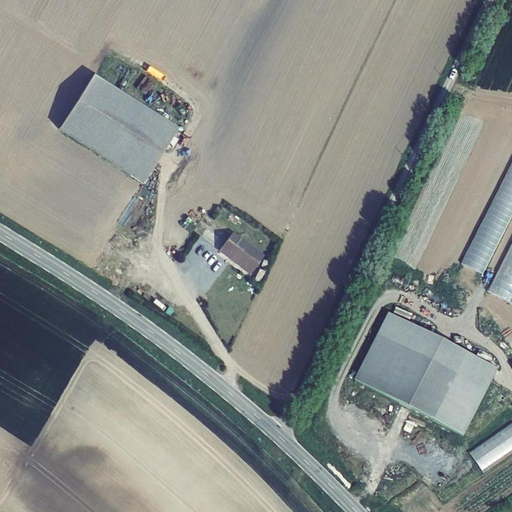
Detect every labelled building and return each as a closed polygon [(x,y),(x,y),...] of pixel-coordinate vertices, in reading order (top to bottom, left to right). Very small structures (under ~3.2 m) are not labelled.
[(101,53),(54,133),(139,184),(187,105),(101,53)] [(511,161),(464,265),(487,275),(511,220),(511,161)] [(454,194),(421,278),(439,285),(472,202),(454,194)] [(232,234),(219,251),(251,274),(264,257),(232,234)] [(511,302),(511,252),(494,295),(511,302)] [(389,318),(356,385),(466,437),(499,369),(389,318)] [(485,471),(511,452),(511,423),(471,451),(485,471)]
